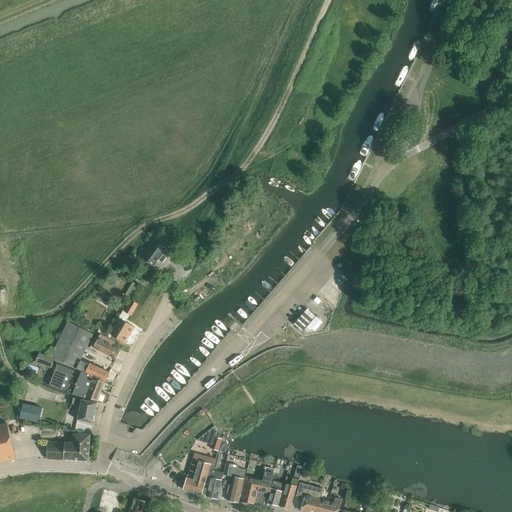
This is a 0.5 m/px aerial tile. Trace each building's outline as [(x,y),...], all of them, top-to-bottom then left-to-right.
[(147,263),(151,266),(159,272),(174,252),(161,243),(147,263)] [(133,283),(125,295),(131,299),(138,286),(133,283)] [(131,301),(125,312),(131,316),(138,304),(131,301)] [(80,311),(77,317),(83,320),(86,314),(80,311)] [(307,312),(294,327),(303,335),(308,329),(312,332),(320,323),(307,312)] [(49,357),(55,360),(76,370),(93,334),(90,333),(92,329),(79,323),(80,322),(70,318),(69,322),(67,322),(54,349),(50,347),(45,353),(45,355),(49,357)] [(134,328),(133,327),(121,320),(112,335),(125,343),(134,328)] [(94,348),(116,359),(121,349),(113,345),(115,342),(100,335),(94,348)] [(51,368),(55,360),(49,357),(39,353),(35,362),(51,368)] [(81,361),(77,370),(86,374),(105,382),(109,373),(90,364),(89,365),(81,361)] [(74,395),(97,401),(105,382),(86,374),(82,372),(80,376),(74,373),(75,371),(58,365),(56,369),(54,374),(47,371),(44,378),(51,381),(50,385),(74,395)] [(0,463),(16,459),(8,424),(18,422),(12,396),(0,398),(0,463)] [(77,420),(92,423),(97,403),(74,398),(72,404),(80,407),(77,420)] [(23,404),(19,419),(39,423),(43,409),(23,404)] [(64,425),(62,430),(63,430),(71,433),(72,428),(64,425)] [(212,445),(211,449),(218,451),(222,439),(217,431),(217,432),(215,437),(212,445)] [(48,441),(48,456),(48,460),(89,462),(91,435),(72,434),(72,443),(48,441)] [(187,478),(184,490),(201,495),(202,494),(207,496),(211,478),(212,474),(212,473),(213,471),(214,466),(210,465),(212,458),(201,455),(199,462),(194,480),(187,478)] [(230,494),(229,501),(239,503),(246,470),(238,468),(238,466),(226,463),(223,475),(234,478),(232,486),(229,485),(227,494),(230,494)] [(246,477),(241,502),(263,507),(265,499),(268,500),(270,494),(272,483),(274,483),(275,482),(276,482),(278,476),(274,475),(274,474),(275,469),(266,468),(265,472),(263,481),(246,477)] [(207,496),(217,499),(221,480),(223,475),(212,473),(212,474),(211,478),(207,496)] [(287,483),(280,506),(280,507),(290,509),(299,480),(294,478),(292,478),(291,484),(287,483)] [(305,499),(301,511),(302,511),(317,511),(320,499),(323,489),(300,483),(296,497),(305,499)] [(342,483),(340,490),(348,492),(350,485),(342,483)] [(278,506),(278,505),(282,491),(272,488),(268,503),(278,506)] [(320,499),(317,511),(342,511),(343,510),(339,509),(342,499),(335,498),(334,502),(320,499)] [(141,511),(145,502),(134,499),(130,511),(141,511)]
